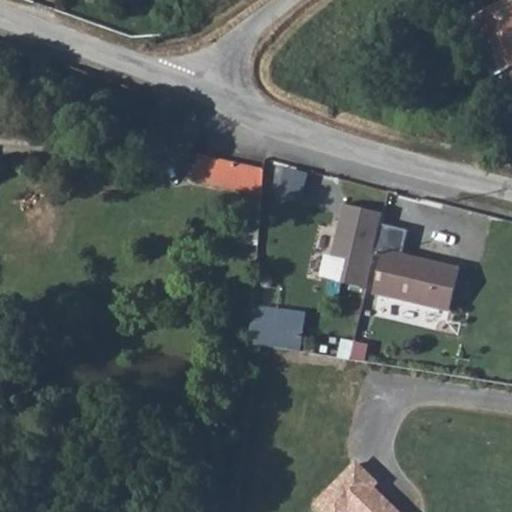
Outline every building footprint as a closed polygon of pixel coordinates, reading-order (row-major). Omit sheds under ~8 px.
[(491,60),(511,50),(511,14),(507,4),(472,21),(491,60)] [(511,68),(511,50),(491,60),(499,75),(511,68)] [(196,154),(191,179),(262,198),(263,170),(196,154)] [(385,211),(345,201),(332,257),(326,255),(321,276),(330,278),(326,295),(341,299),(345,283),(367,288),(383,223),(385,211)] [(408,229),(383,223),(367,288),(366,291),(444,311),(456,266),(403,253),(408,229)] [(307,310),(256,305),(251,344),(303,350),(307,310)] [(357,458),(316,500),(328,511),(403,511),(378,487),(382,482),(357,458)]
